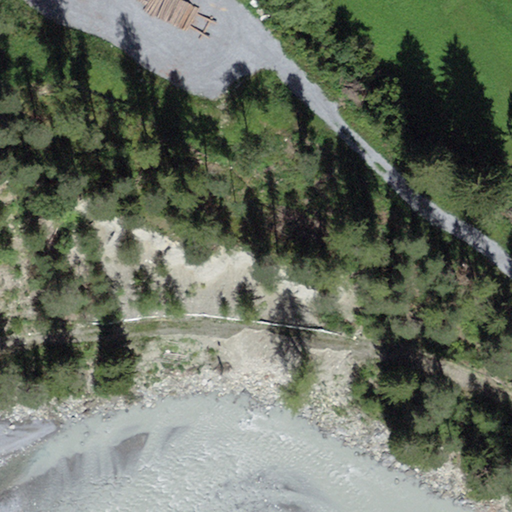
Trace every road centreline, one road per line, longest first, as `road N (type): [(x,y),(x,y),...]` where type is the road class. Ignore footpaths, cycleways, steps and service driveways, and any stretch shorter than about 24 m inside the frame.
road 1 (track): [(0,348),(184,323),(417,358),(511,395)]
road 2 (track): [(180,0),(240,25),(411,192),(511,271)]
